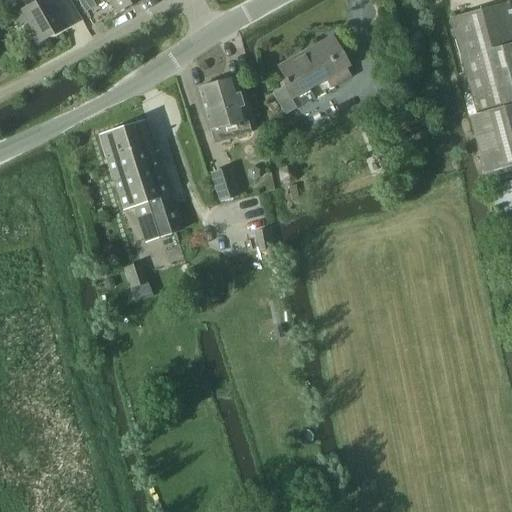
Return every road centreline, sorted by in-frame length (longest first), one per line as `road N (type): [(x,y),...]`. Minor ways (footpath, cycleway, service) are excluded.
road 1 (tertiary): [(0,153),(211,36)]
road 2 (unclassified): [(0,93),(180,0)]
road 3 (unknown): [(149,73),(204,204),(225,217),(255,219)]
